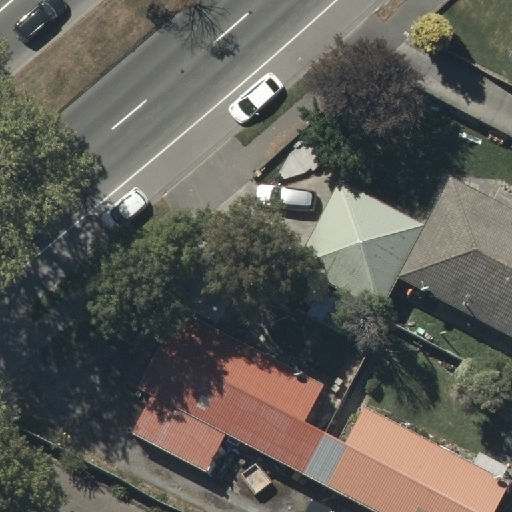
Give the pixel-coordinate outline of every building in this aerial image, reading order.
[(511,27),(503,44),(511,48),(511,27)] [(381,291),(420,216),(335,173),(296,248),(381,291)] [(511,208),(446,174),(394,272),(511,333),(511,208)] [(424,310),(396,295),(385,316),(413,330),(424,310)] [(306,476),(329,431),(300,415),(318,381),(174,305),(133,382),(150,391),(130,429),(205,468),(223,434),(306,476)] [(339,436),(329,431),(306,476),(375,511),(490,511),(510,476),(359,398),(339,436)]
